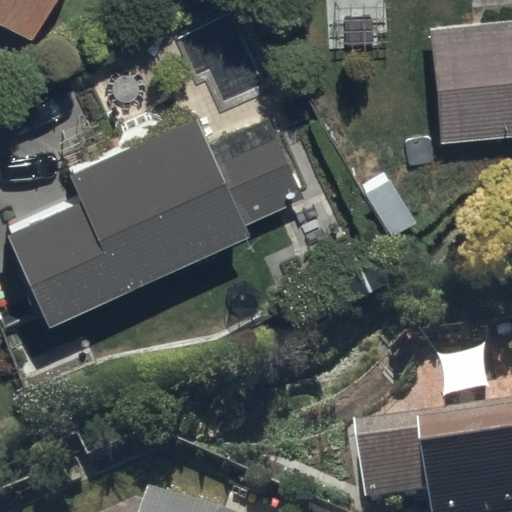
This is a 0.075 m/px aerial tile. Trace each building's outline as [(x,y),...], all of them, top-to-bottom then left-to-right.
[(0,0),(0,11),(27,25),(39,0),(0,0)] [(381,0),(325,0),(326,48),(382,47),(381,0)] [(511,23),(430,30),(441,142),(511,136),(511,23)] [(8,231),(47,323),(252,237),(246,225),(300,203),(273,137),(216,161),(199,119),(71,173),(82,200),(8,231)] [(391,180),(368,194),(394,236),(416,222),(391,180)] [(511,395),(358,417),(369,494),(430,486),(433,511),(505,511),(511,511),(511,395)] [(227,511),(149,484),(139,511),(227,511)]
